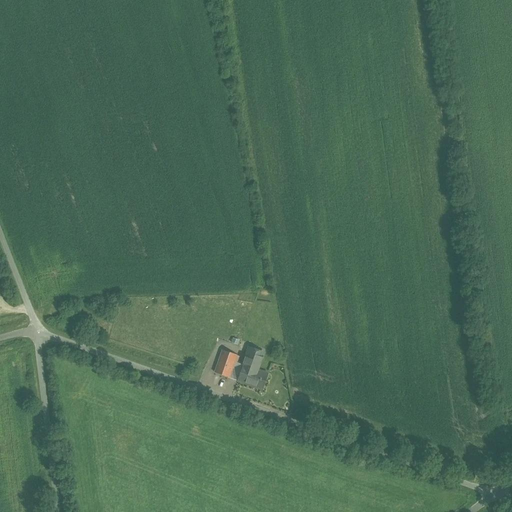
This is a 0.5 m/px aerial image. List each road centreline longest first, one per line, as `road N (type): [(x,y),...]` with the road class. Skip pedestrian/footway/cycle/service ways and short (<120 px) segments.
road 1 (unclassified): [(494,494),(36,329)]
road 2 (unclassified): [(36,329),(58,511)]
